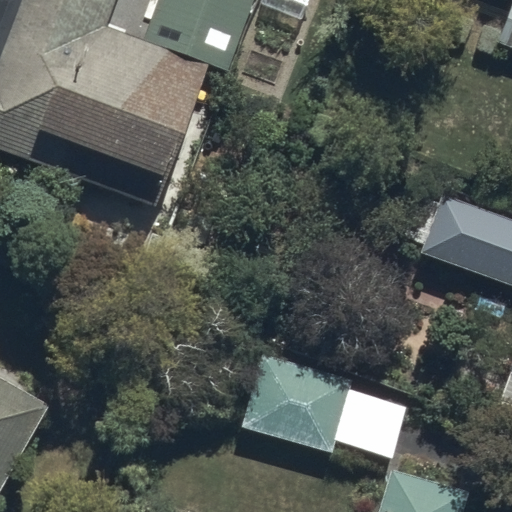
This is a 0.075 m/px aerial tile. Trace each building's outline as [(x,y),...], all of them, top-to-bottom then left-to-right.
[(0,0),(0,153),(154,211),(209,66),(231,74),(259,0),(159,0),(144,42),(103,27),(113,0),(0,0)] [(496,44),(511,50),(511,4),(510,4),(496,44)] [(420,254),(511,285),(511,223),(439,199),(420,254)] [(258,355),(236,429),(335,458),(357,384),(258,355)] [(0,484),(45,405),(0,379),(0,484)] [(461,511),(466,498),(387,474),(375,511),(461,511)]
